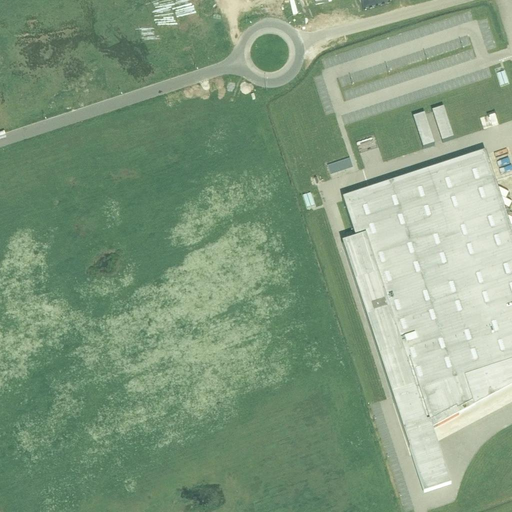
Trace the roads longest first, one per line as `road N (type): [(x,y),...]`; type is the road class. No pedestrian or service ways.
road 1 (unclassified): [(0,143),(241,64)]
road 2 (unclassified): [(241,64),(256,82),(280,84),(300,56),(279,27),(255,30),(241,51)]
